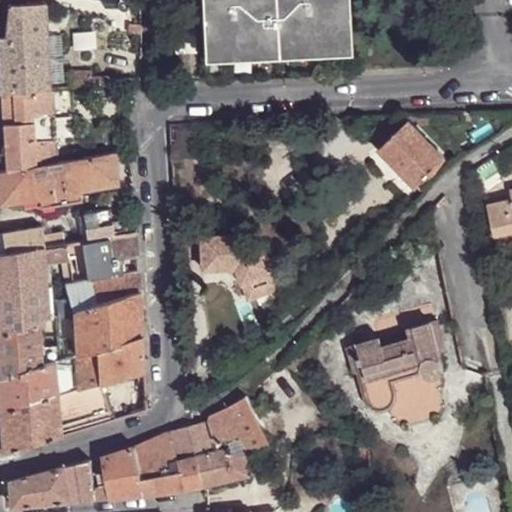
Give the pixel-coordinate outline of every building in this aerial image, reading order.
[(0,0),(0,82),(0,90),(9,89),(50,87),(45,2),(25,3),(24,0),(0,0)] [(205,0),(207,50),(353,45),(350,0),(205,0)] [(177,53),(197,52),(196,29),(176,30),(177,53)] [(353,53),(353,45),(207,50),(207,58),(353,53)] [(70,75),(71,86),(115,85),(115,78),(91,79),(90,75),(70,75)] [(1,123),(2,170),(56,160),(55,133),(46,133),(45,112),(54,111),(53,87),(50,87),(9,89),(9,122),(1,123)] [(9,89),(0,90),(1,123),(9,122),(9,89)] [(55,133),(54,111),(45,112),(46,133),(55,133)] [(455,111),(411,114),(419,123),(454,121),(455,111)] [(368,136),(380,148),(400,129),(391,119),(384,126),(382,122),(368,136)] [(400,129),(380,148),(417,185),(445,157),(409,121),(400,129)] [(169,133),(171,160),(211,158),(210,131),(169,133)] [(2,170),(0,170),(0,200),(40,194),(40,203),(79,197),(79,188),(116,181),(115,150),(56,160),(2,170)] [(425,194),(452,165),(445,157),(417,185),(425,194)] [(500,243),(511,239),(511,199),(491,204),(500,243)] [(84,211),(88,238),(127,232),(124,217),(112,219),(111,206),(84,211)] [(124,217),(127,232),(135,230),(133,215),(124,217)] [(3,231),(6,252),(43,246),(47,245),(43,225),(3,231)] [(83,239),(86,277),(95,276),(126,270),(125,257),(137,256),(135,230),(127,232),(88,238),(83,239)] [(52,235),(54,244),(56,244),(66,242),(65,233),(52,235)] [(246,235),(202,237),(204,271),(227,270),(240,279),(248,301),(280,289),(265,248),(255,251),(246,246),(246,235)] [(66,242),(56,244),(57,258),(60,258),(69,256),(68,242),(66,242)] [(0,253),(0,332),(38,319),(44,317),(48,316),(43,246),(6,252),(0,253)] [(60,258),(62,282),(72,280),(69,256),(60,258)] [(126,270),(95,276),(95,303),(139,291),(137,267),(126,270)] [(96,347),(142,333),(139,291),(95,303),(74,308),(75,353),(96,347)] [(0,332),(0,374),(40,363),(40,347),(38,326),(38,319),(0,332)] [(347,345),(355,374),(358,373),(365,399),(366,403),(371,410),(379,413),(387,413),(394,408),(398,402),(399,393),(395,383),(422,374),(427,379),(434,381),(440,379),(444,374),(445,366),(433,322),(408,329),(411,337),(383,345),(380,336),(347,345)] [(0,413),(3,452),(60,435),(109,421),(110,421),(102,383),(144,371),(144,369),(142,333),(96,347),(100,381),(79,388),(57,393),(0,408),(0,413)] [(40,347),(40,363),(59,357),(59,344),(40,347)] [(40,363),(0,374),(0,408),(57,393),(79,388),(100,381),(96,347),(75,353),(74,353),(59,357),(40,363)] [(247,394),(227,406),(231,415),(249,449),(250,449),(251,452),(270,442),(247,394)] [(227,406),(211,413),(216,421),(231,415),(227,406)] [(211,413),(210,419),(216,441),(225,439),(228,449),(229,448),(230,454),(243,450),(249,449),(231,415),(216,421),(211,413)] [(216,441),(210,419),(191,425),(199,455),(218,451),(216,441)] [(179,460),(198,455),(199,455),(191,425),(173,430),(179,460)] [(170,431),(134,445),(146,493),(186,490),(204,486),(198,455),(179,460),(173,430),(170,431)] [(95,482),(98,498),(146,493),(134,445),(103,455),(107,480),(101,480),(95,482)] [(249,476),(243,450),(230,454),(229,448),(228,449),(218,451),(199,455),(198,455),(204,486),(249,476)] [(15,506),(98,498),(95,482),(91,460),(68,465),(36,474),(13,481),(15,506)]
